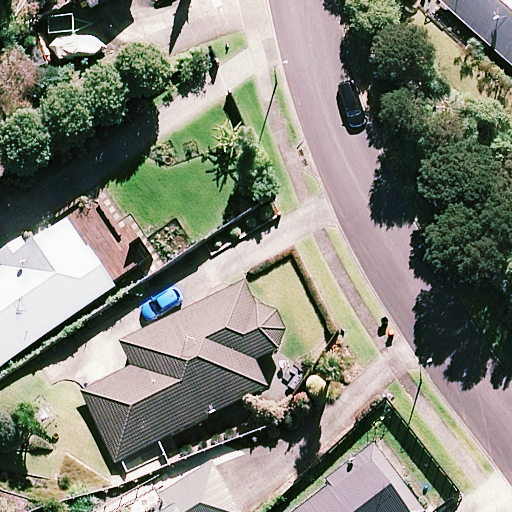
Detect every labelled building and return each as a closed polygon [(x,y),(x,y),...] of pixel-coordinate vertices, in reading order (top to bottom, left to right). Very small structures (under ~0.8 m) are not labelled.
[(88,0),(92,9),(111,0),(88,0)] [(511,0),(456,0),(451,6),(511,60),(511,0)] [(0,371),(144,272),(99,207),(0,275),(0,371)] [(280,352),(249,285),(125,344),(137,370),(85,395),(117,462),(267,391),(255,364),(280,352)] [(429,511),(378,450),(304,511),(429,511)] [(240,511),(213,464),(128,511),(240,511)]
